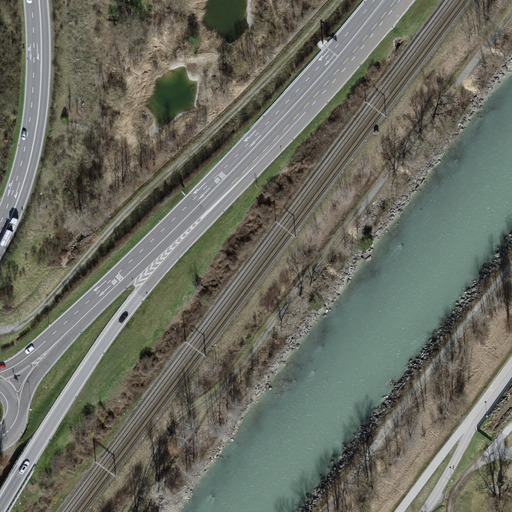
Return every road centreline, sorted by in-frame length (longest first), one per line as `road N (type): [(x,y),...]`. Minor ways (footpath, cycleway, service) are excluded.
road 1 (track): [(511,14),(241,365),(213,397),(177,416),(130,511)]
road 2 (primary): [(0,508),(96,349),(277,119)]
road 3 (track): [(0,329),(22,324),(62,287),(340,0)]
road 4 (tertiary): [(0,238),(35,123),(38,0)]
road 5 (primary): [(111,286),(277,119)]
road 6 (unclassified): [(511,367),(426,511)]
road 7 (primary): [(277,119),(382,0)]
road 8 (primary): [(111,286),(0,369)]
